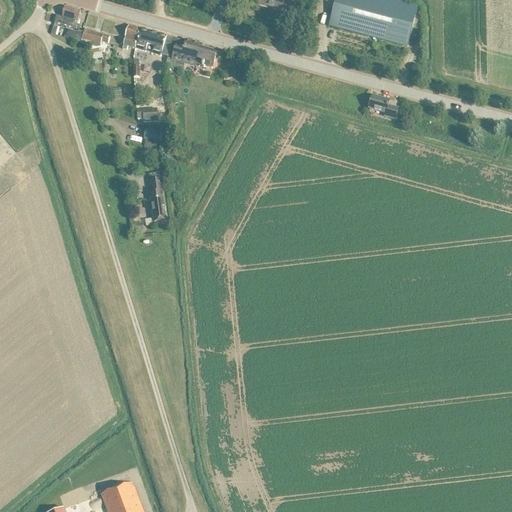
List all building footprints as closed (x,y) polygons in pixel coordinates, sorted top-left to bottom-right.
[(261,0),(260,5),(282,11),(284,0),(261,0)] [(407,47),(417,8),(386,0),(336,0),(329,26),(407,47)] [(79,19),(79,17),(81,12),(65,8),(65,7),(62,18),(56,16),(54,24),(76,30),(79,19)] [(81,43),(82,39),(83,35),(54,26),(51,35),(81,43)] [(135,50),(141,30),(129,26),(125,38),(126,39),(123,49),(127,51),(128,47),(135,50)] [(108,43),(110,37),(85,30),(83,35),(82,39),(101,44),(102,41),(108,43)] [(152,54),(161,57),(167,37),(141,30),(135,50),(146,53),(146,52),(152,54)] [(200,49),(201,46),(187,42),(185,48),(178,46),(171,68),(183,71),(185,65),(193,68),(195,63),(203,65),(202,67),(204,68),(204,67),(212,69),(214,63),(216,53),(200,49)] [(104,58),(110,56),(108,48),(102,49),(104,58)] [(118,89),(118,87),(110,88),(111,96),(122,95),(121,89),(118,89)] [(395,120),(398,109),(388,107),(389,102),(372,97),(369,110),(386,114),(385,117),(395,120)] [(158,122),(157,110),(137,111),(137,120),(143,120),(144,123),(158,122)] [(160,152),(161,142),(159,142),(160,134),(145,132),(144,140),(146,141),(144,150),(160,152)] [(166,209),(162,180),(161,173),(149,175),(151,194),(149,194),(150,203),(152,203),(154,224),(157,223),(158,228),(166,227),(166,222),(164,209),(166,209)] [(108,511),(142,511),(132,484),(102,495),(108,511)]
